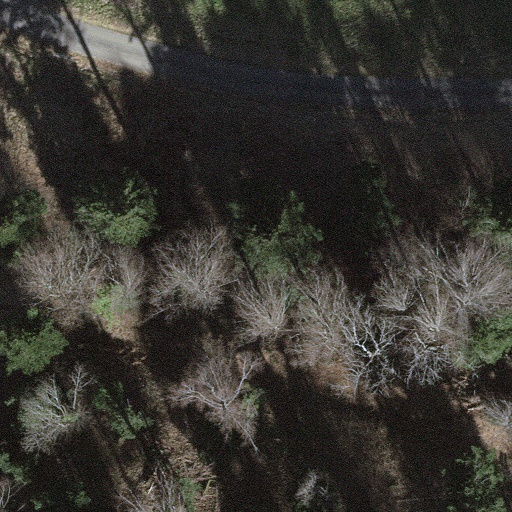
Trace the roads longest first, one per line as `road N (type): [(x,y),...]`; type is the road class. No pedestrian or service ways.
road 1 (track): [(511,445),(156,319),(0,277)]
road 2 (unclassified): [(0,9),(58,33),(244,77),(398,94),(511,90)]
